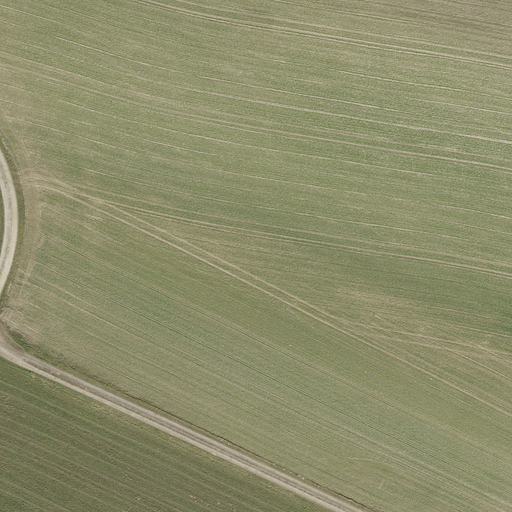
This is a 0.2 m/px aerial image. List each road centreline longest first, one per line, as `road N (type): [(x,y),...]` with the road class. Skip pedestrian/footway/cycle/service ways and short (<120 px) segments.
road 1 (track): [(342,511),(0,349)]
road 2 (track): [(0,288),(15,220),(0,161)]
